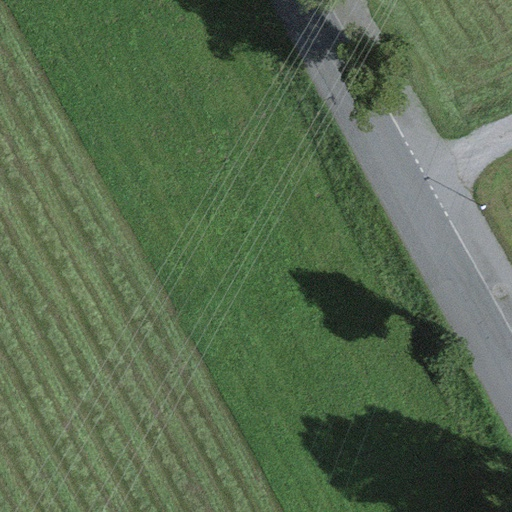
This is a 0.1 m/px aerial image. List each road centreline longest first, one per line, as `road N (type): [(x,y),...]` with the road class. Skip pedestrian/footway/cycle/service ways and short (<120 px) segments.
road 1 (tertiary): [(298,0),(511,379)]
road 2 (track): [(407,190),(511,131)]
